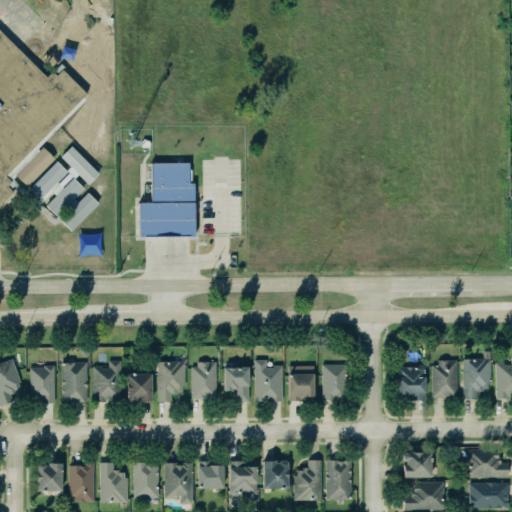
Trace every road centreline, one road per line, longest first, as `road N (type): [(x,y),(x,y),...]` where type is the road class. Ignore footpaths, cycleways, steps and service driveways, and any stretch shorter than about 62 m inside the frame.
road 1 (residential): [(17,435),(511,431)]
road 2 (secondary): [(372,286),(0,288)]
road 3 (secondary): [(168,319),(486,316)]
road 4 (residential): [(372,286),(374,511)]
